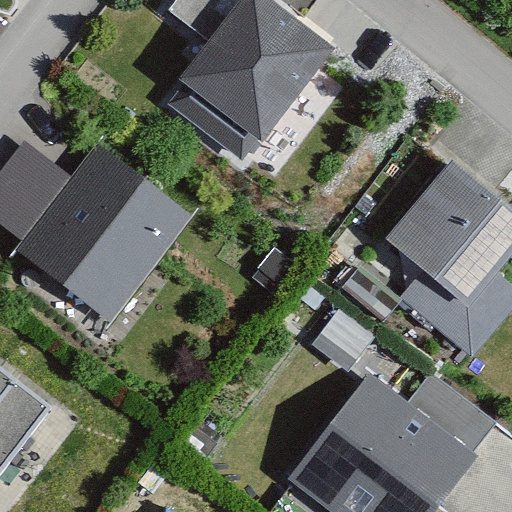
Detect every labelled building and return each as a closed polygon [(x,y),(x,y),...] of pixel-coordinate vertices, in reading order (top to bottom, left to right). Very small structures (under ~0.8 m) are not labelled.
[(171,0),(168,5),(205,34),(230,0),(171,0)] [(348,55),(273,0),(253,0),(191,84),(278,148),(348,55)] [(202,219),(108,148),(27,253),(122,325),(202,219)] [(511,277),(511,207),(465,168),(402,242),(483,311),(511,277)] [(341,303),(313,339),(348,366),(376,331),(341,303)] [(0,491),(2,493),(63,419),(0,366),(0,491)] [(455,511),(492,465),(381,380),(297,490),(326,511),(455,511)]
